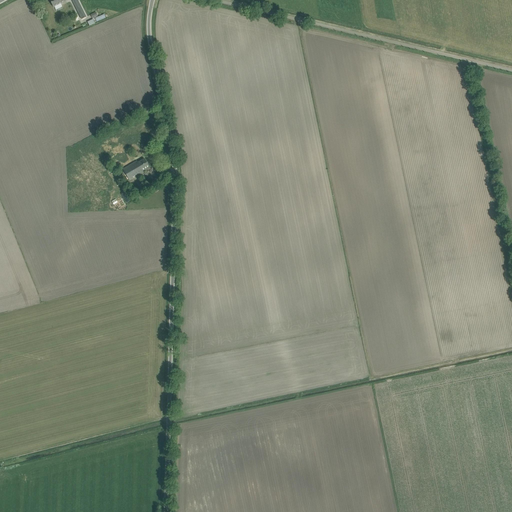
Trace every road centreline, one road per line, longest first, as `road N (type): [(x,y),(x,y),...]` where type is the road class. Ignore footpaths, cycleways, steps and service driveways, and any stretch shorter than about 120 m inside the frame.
road 1 (unclassified): [(166,511),(174,158),(148,37),(154,0)]
road 2 (unclassified): [(212,0),(511,68)]
road 3 (track): [(168,420),(0,464)]
